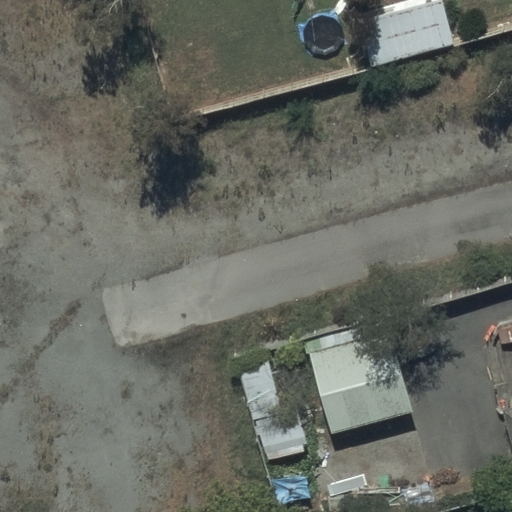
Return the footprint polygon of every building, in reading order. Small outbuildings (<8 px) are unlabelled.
[(91,0),(0,0),(0,1),(13,52),(99,30),(91,0)] [(404,0),(354,13),(366,61),(451,39),(441,0),(404,0)] [(416,75),(418,80),(369,92),(379,133),(511,100),(511,57),(430,77),(428,72),(416,75)] [(198,138),(208,174),(364,136),(355,100),(198,138)] [(136,101),(56,123),(99,278),(179,256),(136,101)] [(385,181),(393,179),(397,195),(511,164),(511,124),(388,157),(391,170),(383,172),(385,181)] [(303,336),(327,427),(413,405),(389,314),(303,336)] [(280,347),(233,359),(259,454),(306,441),(280,347)] [(511,400),(498,405),(511,458),(511,400)] [(0,500),(34,492),(17,411),(0,414),(0,504),(2,504),(0,500)]
